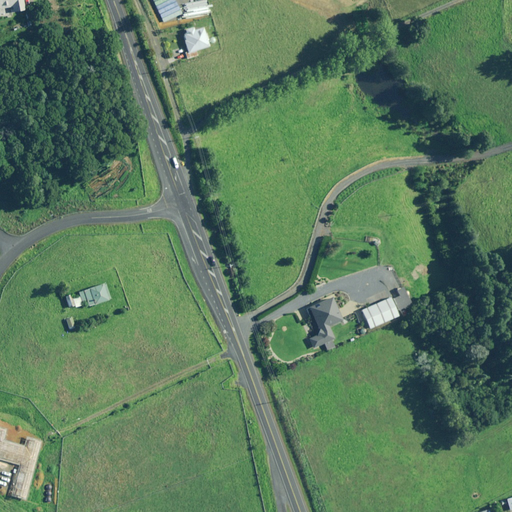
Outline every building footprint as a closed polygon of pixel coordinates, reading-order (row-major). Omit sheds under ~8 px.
[(0,0),(0,8),(10,7),(11,11),(24,9),(22,0),(0,0)] [(186,32),(181,34),(187,52),(184,54),(185,59),(197,55),(195,51),(208,47),(202,27),(193,30),(193,27),(185,30),(186,32)] [(104,283),(78,292),(79,296),(72,298),(70,294),(64,296),(68,307),(74,305),(75,307),(82,305),(81,301),(84,300),(86,306),(109,299),(104,283)] [(398,296),(393,298),(400,312),(412,305),(402,286),(395,290),(398,296)] [(331,296),(309,307),(319,330),(317,335),(308,339),(313,348),(324,343),(327,350),(335,346),(332,340),(334,339),(328,327),(342,320),(331,296)] [(389,297),(362,310),(370,328),(397,316),(389,297)] [(72,317),(65,319),(68,329),(75,327),(72,317)] [(0,456),(23,463),(14,494),(25,498),(41,441),(29,438),(27,445),(5,439),(8,429),(0,426),(0,456)]
